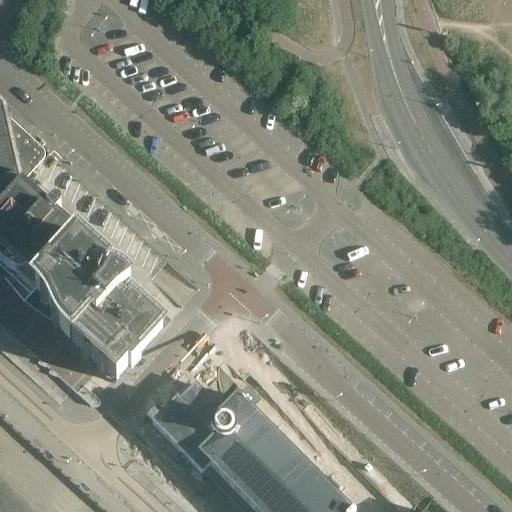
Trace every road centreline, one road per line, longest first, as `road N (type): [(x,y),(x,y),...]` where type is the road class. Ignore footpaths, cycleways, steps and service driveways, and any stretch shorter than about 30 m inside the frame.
road 1 (residential): [(471,511),(237,286)]
road 2 (residential): [(237,286),(0,75)]
road 3 (unclassified): [(511,263),(451,194),(409,125),(377,0)]
road 4 (residential): [(86,450),(237,286)]
